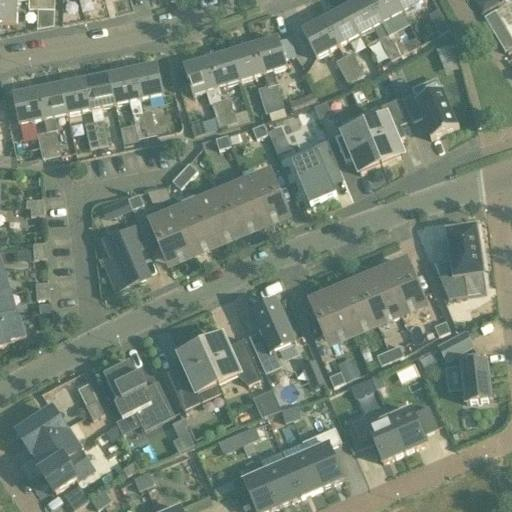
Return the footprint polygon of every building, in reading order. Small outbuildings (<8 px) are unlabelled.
[(365,0),(379,29),(385,39),(394,35),(388,25),(401,18),(391,0),(365,0)] [(424,5),(421,0),(391,0),(401,18),(424,5)] [(343,12),(359,40),(379,29),(365,1),(343,12)] [(0,27),(16,28),(17,4),(0,3),(0,27)] [(56,15),(56,6),(33,5),(32,14),(56,15)] [(485,21),(506,55),(511,51),(511,7),(510,5),(485,21)] [(323,23),(338,51),(359,40),(343,12),(323,23)] [(447,31),(438,14),(429,19),(440,39),(449,34),(447,31)] [(301,34),(317,62),(338,51),(323,23),(301,34)] [(385,39),(398,64),(407,59),(394,35),(385,39)] [(390,68),(397,64),(385,40),(377,44),(390,68)] [(287,72),(278,41),(254,48),(264,79),(267,91),(276,89),(272,77),(287,72)] [(264,79),(254,48),(231,55),(240,87),(264,79)] [(240,87),(231,55),(207,63),(216,94),(240,87)] [(352,56),(343,61),(356,85),(365,80),(352,56)] [(347,90),(356,85),(343,61),(334,66),(347,90)] [(216,94),(207,63),(183,70),(192,101),(206,97),(210,109),(212,108),(220,106),(216,94)] [(158,68),(132,73),(139,104),(164,98),(158,68)] [(132,73),(108,78),(115,109),(139,104),(132,73)] [(115,109),(108,78),(84,83),(91,114),(115,109)] [(91,114),(84,83),(60,88),(67,119),(91,114)] [(60,88),(37,93),(44,124),(46,136),(56,134),(57,134),(54,122),(67,119),(60,88)] [(267,91),(275,117),(283,114),(276,89),(267,91)] [(267,91),(258,94),(266,119),(275,117),(267,91)] [(13,98),(20,129),(44,124),(37,93),(13,98)] [(416,98),(402,103),(412,126),(423,121),(432,142),(431,142),(431,144),(459,132),(459,131),(457,131),(442,95),(444,94),(443,93),(418,104),(416,98)] [(317,107),(314,98),(289,107),(292,116),(317,107)] [(220,106),(228,131),(237,128),(229,103),(220,106)] [(365,128),(382,169),(382,168),(402,160),(402,161),(403,160),(397,145),(405,141),(401,130),(408,127),(399,104),(383,111),(386,119),(385,120),(366,128),(365,128)] [(228,131),(220,106),(212,108),(219,133),(228,131)] [(330,118),(326,107),(314,112),(319,123),(330,118)] [(151,114),(142,116),(147,142),(156,140),(151,114)] [(138,144),(147,142),(142,116),(133,118),(138,144)] [(104,124),(94,126),(99,152),(109,150),(104,124)] [(94,126),(85,128),(90,153),(99,152),(94,126)] [(268,139),(264,128),(252,133),(257,143),(268,139)] [(381,170),(382,169),(365,128),(364,128),(365,129),(345,137),(345,136),(343,137),(344,138),(335,141),(345,166),(354,162),(360,178),(361,178),(361,177),(381,169),(381,170)] [(268,136),(272,146),(285,140),(281,131),(268,136)] [(56,134),(46,136),(52,162),(61,160),(56,134)] [(46,136),(37,138),(42,164),(52,162),(46,136)] [(231,150),(228,139),(216,143),(219,154),(231,150)] [(311,209),(336,199),(326,174),(337,169),(327,145),(315,151),(317,155),(292,165),(311,209)] [(0,168),(10,169),(11,161),(0,160),(0,168)] [(189,167),(181,176),(189,184),(198,175),(189,167)] [(181,193),(189,184),(181,176),(172,185),(181,193)] [(270,178),(246,188),(261,223),(285,213),(270,178)] [(261,223),(246,188),(223,197),(237,232),(261,223)] [(237,232),(223,197),(199,207),(214,242),(237,232)] [(144,209),(139,198),(128,203),(132,214),(144,209)] [(131,216),(126,202),(119,205),(124,219),(131,216)] [(25,213),(29,213),(42,212),(42,204),(25,205),(25,213)] [(214,242),(199,207),(176,217),(190,252),(214,242)] [(43,220),(42,212),(29,213),(30,221),(43,220)] [(167,262),(190,252),(176,217),(152,227),(167,262)] [(452,266),(434,268),(448,303),(467,300),(464,281),(484,278),(476,231),(448,235),(452,266)] [(138,233),(107,246),(116,268),(109,271),(118,294),(148,281),(136,253),(145,250),(138,233)] [(31,249),(32,256),(45,256),(45,248),(31,249)] [(46,263),(45,256),(32,256),(32,264),(46,263)] [(421,301),(407,266),(383,277),(397,312),(421,301)] [(397,312),(383,277),(359,286),(374,321),(397,312)] [(374,321),(359,286),(336,296),(351,331),(374,321)] [(34,288),(35,296),(48,295),(47,287),(34,288)] [(48,303),(48,295),(35,296),(35,304),(48,303)] [(327,341),(351,331),(336,296),(312,306),(327,341)] [(0,325),(12,322),(5,299),(0,301),(0,325)] [(277,305),(251,317),(265,348),(254,353),(265,379),(281,372),(274,357),(296,347),(277,305)] [(51,332),(50,318),(38,318),(39,333),(51,332)] [(19,320),(12,322),(0,325),(0,352),(5,351),(4,348),(25,341),(19,320)] [(439,341),(450,336),(446,325),(434,330),(439,341)] [(465,337),(437,351),(446,367),(473,352),(465,337)] [(202,349),(201,349),(219,389),(239,380),(239,381),(248,391),(261,385),(262,386),(263,385),(244,343),(243,344),(227,351),(222,340),(221,340),(221,341),(202,349)] [(184,415),(201,407),(223,397),(219,389),(201,349),(200,349),(200,350),(181,359),(181,358),(180,358),(185,370),(169,377),(168,376),(167,377),(184,415)] [(400,350),(388,354),(393,365),(404,360),(400,350)] [(381,370),(393,365),(388,354),(377,359),(381,370)] [(466,408),(492,404),(487,366),(483,366),(482,357),(460,359),(466,408)] [(353,362),(338,368),(341,376),(329,381),(334,391),(361,380),(353,362)] [(141,379),(138,380),(130,366),(104,379),(118,406),(115,408),(123,424),(136,417),(145,436),(175,420),(158,386),(147,391),(141,379)] [(380,379),(372,382),(377,393),(385,390),(380,379)] [(313,391),(325,386),(322,380),(311,385),(313,391)] [(377,393),(372,382),(365,385),(370,396),(377,393)] [(281,415),(282,415),(272,394),(253,402),(261,422),(281,415)] [(90,418),(102,412),(98,405),(86,411),(90,418)] [(289,413),(293,424),(301,422),(297,410),(289,413)] [(422,439),(438,432),(429,410),(413,417),(411,413),(390,422),(405,458),(427,449),(422,439)] [(90,418),(93,425),(105,419),(102,412),(90,418)] [(293,424),(289,413),(282,415),(281,415),(284,427),(293,424)] [(390,422),(387,413),(364,423),(383,467),(405,458),(390,422)] [(19,436),(32,457),(66,434),(52,414),(19,436)] [(255,431),(248,435),(253,446),(260,443),(255,431)] [(99,439),(103,451),(122,443),(118,432),(99,439)] [(43,477),(78,454),(66,434),(32,457),(34,456),(47,474),(43,477)] [(253,446),(248,435),(240,438),(245,449),(253,446)] [(179,457),(194,450),(189,438),(173,445),(179,457)] [(308,457),(323,493),(344,484),(329,448),(308,457)] [(92,474),(78,454),(43,477),(56,497),(92,474)] [(308,457),(286,467),(302,502),(323,493),(308,457)] [(139,473),(134,466),(123,473),(128,480),(139,473)] [(302,502),(286,467),(265,476),(280,511),(302,502)] [(278,511),(280,511),(265,476),(244,485),(247,492),(255,511),(278,511)] [(149,478),(142,481),(147,492),(154,489),(149,478)] [(147,492),(142,481),(134,484),(139,495),(147,492)] [(105,495),(98,500),(105,510),(112,505),(105,495)] [(101,511),(105,510),(98,500),(91,504),(96,511),(101,511)]
